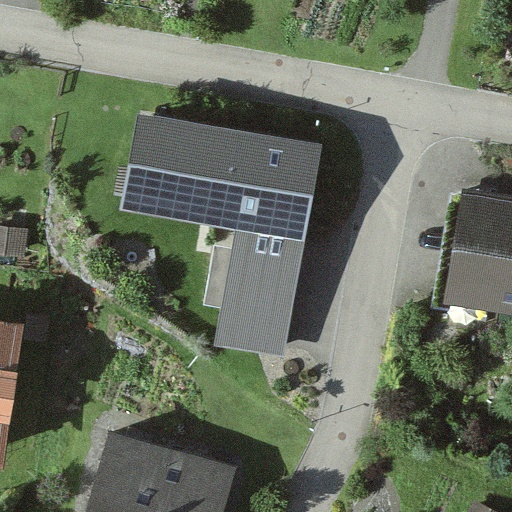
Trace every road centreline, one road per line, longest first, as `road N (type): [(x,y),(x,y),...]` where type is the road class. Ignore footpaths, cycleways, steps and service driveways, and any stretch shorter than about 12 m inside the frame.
road 1 (residential): [(306,511),(351,408),(403,102)]
road 2 (residential): [(403,102),(0,28)]
